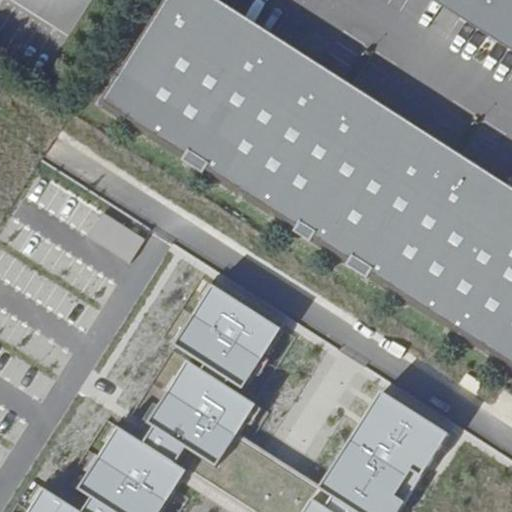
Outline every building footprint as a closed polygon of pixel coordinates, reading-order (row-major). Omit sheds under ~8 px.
[(511,193),(210,0),(167,0),(98,107),(511,371),(511,369),(511,193)] [(511,0),(445,0),(511,43),(511,0)] [(43,487),(28,511),(111,511),(114,508),(119,511),(165,511),(192,468),(179,460),(186,448),(217,467),(239,430),(256,403),(238,393),(283,319),(212,276),(172,343),(192,355),(139,443),(117,430),(84,484),(96,491),(83,511),(43,487)] [(394,511),(450,432),(385,388),(321,482),(300,511),(394,511)] [(239,430),(217,467),(287,511),(300,511),(321,482),(239,430)]
